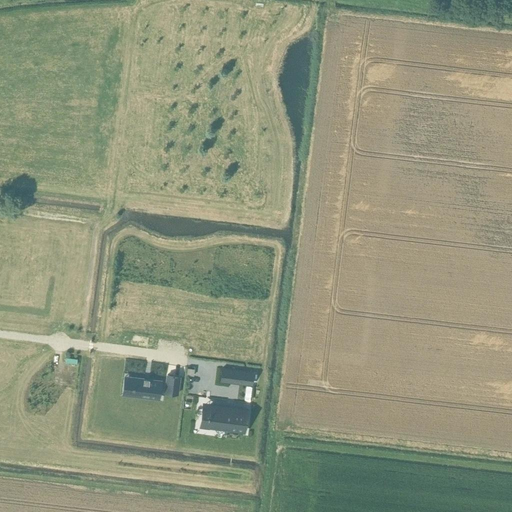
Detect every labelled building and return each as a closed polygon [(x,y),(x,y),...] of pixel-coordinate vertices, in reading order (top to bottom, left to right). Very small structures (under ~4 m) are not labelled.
[(171,308),(169,326),(212,331),(215,314),(171,308)] [(221,367),(219,381),(252,385),(254,371),(221,367)] [(120,368),(118,383),(155,388),(157,374),(120,368)] [(187,368),(186,375),(193,376),(194,368),(187,368)] [(165,382),(161,403),(175,405),(178,384),(165,382)] [(204,401),(200,426),(245,432),(248,407),(204,401)]
